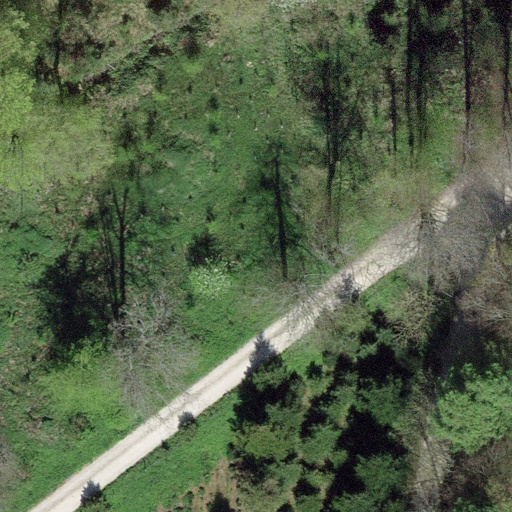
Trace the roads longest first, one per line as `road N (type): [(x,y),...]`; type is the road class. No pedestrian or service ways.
road 1 (track): [(485,183),(51,511)]
road 2 (track): [(414,511),(485,183)]
